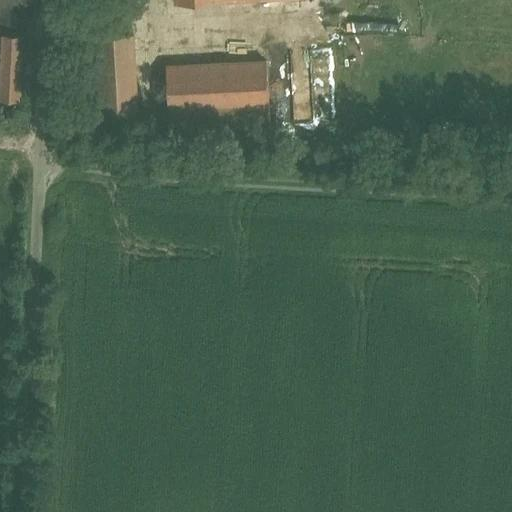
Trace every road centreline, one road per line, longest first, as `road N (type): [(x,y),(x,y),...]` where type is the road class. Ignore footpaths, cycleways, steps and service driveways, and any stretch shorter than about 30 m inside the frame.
road 1 (unclassified): [(25,511),(50,0)]
road 2 (track): [(511,200),(42,163)]
